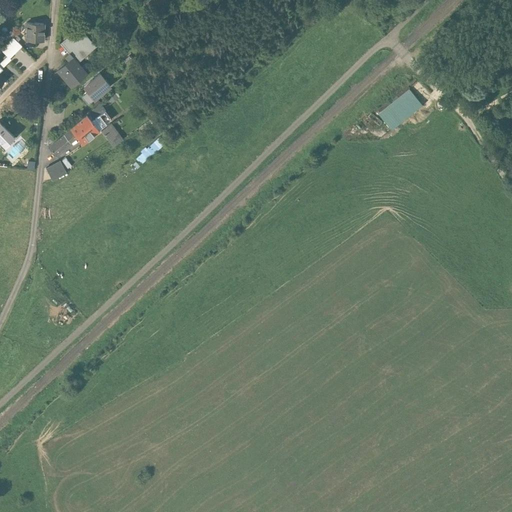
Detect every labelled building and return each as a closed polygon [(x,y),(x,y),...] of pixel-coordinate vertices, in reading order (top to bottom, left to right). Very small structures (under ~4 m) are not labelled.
[(44,23),(27,22),(26,39),(43,40),(44,23)] [(70,52),(77,60),(94,46),(79,28),(61,43),(69,53),(70,52)] [(11,39),(12,38),(16,42),(19,39),(13,32),(8,36),(11,39)] [(9,57),(20,46),(16,42),(12,38),(11,39),(1,49),(7,55),(9,57)] [(77,60),(70,52),(69,53),(66,56),(68,59),(57,68),(71,85),(87,72),(77,60)] [(11,59),(9,57),(7,55),(0,61),(0,65),(2,67),(11,59)] [(109,85),(99,72),(83,85),(87,91),(82,95),(88,102),(109,85)] [(379,113),(392,129),(424,104),(410,87),(379,113)] [(116,94),(109,99),(111,102),(118,97),(116,94)] [(100,104),(87,115),(93,122),(94,120),(100,128),(112,119),(100,104)] [(99,129),(93,122),(87,115),(49,145),(55,153),(76,136),(82,143),(99,129)] [(14,135),(0,122),(0,140),(4,145),(14,135)] [(111,124),(101,131),(108,141),(112,146),(122,139),(111,124)] [(165,143),(160,137),(147,150),(145,148),(140,152),(142,154),(136,159),(141,165),(165,143)] [(65,171),(60,160),(46,167),(52,179),(66,171),(65,171)]
